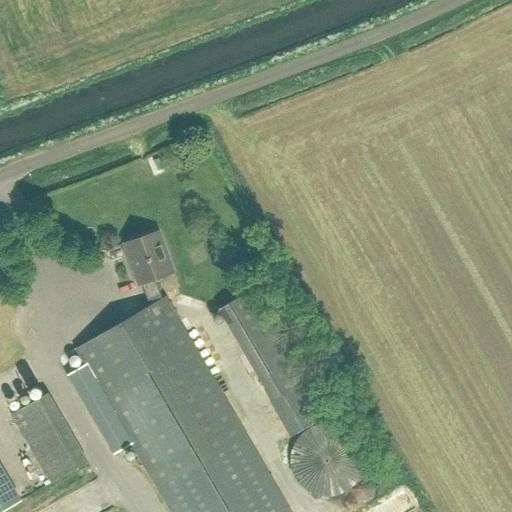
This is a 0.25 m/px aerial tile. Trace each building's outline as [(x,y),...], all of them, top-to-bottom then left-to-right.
[(171,511),(291,511),(166,296),(162,298),(155,279),(174,272),(159,231),(127,242),(133,257),(129,258),(139,284),(141,283),(149,306),(76,348),(85,364),(68,374),(115,455),(132,445),(171,511)] [(221,308),(294,434),(326,415),(252,289),(221,308)] [(52,482),(87,462),(47,393),(12,413),(52,482)] [(290,457),(290,460),(290,463),(291,466),(291,469),(292,472),(294,475),(295,478),(297,481),(299,483),(301,486),(303,488),(306,490),(308,491),(311,493),(314,494),(317,495),(320,496),(324,496),(327,496),(330,496),(333,496),(336,495),(339,494),(342,493),(345,491),(348,490),(350,488),(353,486),(355,483),(357,481),(358,478),(360,475),(361,472),(362,469),(363,466),(363,463),(363,460),(363,457),(363,453),(362,450),(361,447),(360,444),(358,441),(357,439),(355,436),(353,434),(350,432),(348,430),(345,428),(342,427),(339,425),(336,424),(333,424),(330,423),(327,423),(324,423),(320,424),(317,424),(314,425),(311,427),(308,428),(306,430),(303,432),(301,434),(299,436),(297,439),(295,441),(294,444),(292,447),(291,450),(291,453),(290,457)] [(0,465),(0,507),(19,497),(0,465)] [(38,509),(39,511),(93,511),(106,506),(92,481),(38,509)] [(379,503),(382,511),(404,511),(409,510),(400,493),(379,503)]
